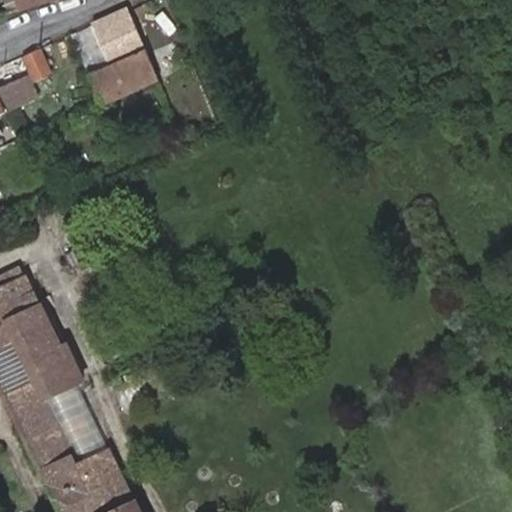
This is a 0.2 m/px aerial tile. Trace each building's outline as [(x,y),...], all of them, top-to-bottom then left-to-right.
[(16,0),(20,11),(51,0),(16,0)] [(112,70),(91,79),(103,107),(158,83),(129,12),(94,28),(112,70)] [(94,28),(73,37),(91,79),(112,70),(94,28)] [(40,51),(24,58),(35,84),(51,77),(40,51)] [(0,92),(0,119),(9,115),(0,92)] [(22,267),(0,277),(0,293),(29,280),(22,267)] [(0,293),(0,388),(60,511),(142,511),(110,447),(82,461),(52,400),(80,385),(29,280),(0,293)]
